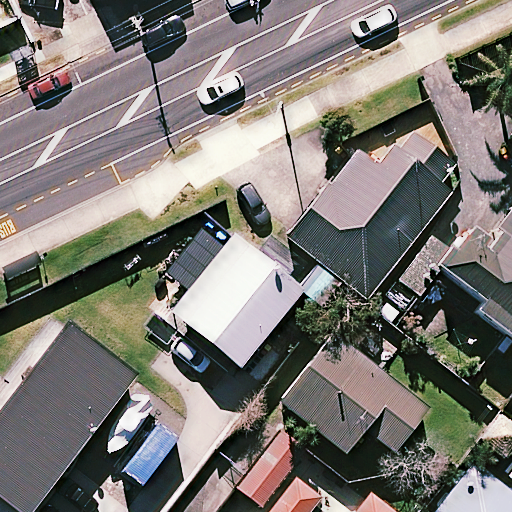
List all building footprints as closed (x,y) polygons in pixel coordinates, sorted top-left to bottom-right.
[(282,237),(317,264),(300,286),(322,303),(339,281),(361,298),(460,171),(409,131),(381,167),(359,149),(334,181),(329,177),(282,237)] [(511,206),(487,238),(472,226),(440,268),(479,297),(469,310),(511,342),(511,340),(511,206)] [(302,291),(233,236),(172,314),(241,368),(302,291)] [(59,287),(46,263),(0,288),(0,307),(5,316),(59,287)] [(26,511),(134,376),(66,323),(0,407),(0,497),(19,511),(26,511)] [(430,412),(332,333),(277,401),(348,458),(372,428),(399,449),(430,412)] [(511,450),(511,422),(497,411),(475,438),(504,461),(511,450)] [(392,511),(376,499),(284,427),(236,488),(265,511),(264,511),(392,511)] [(511,511),(511,488),(481,465),(445,511),(511,511)]
